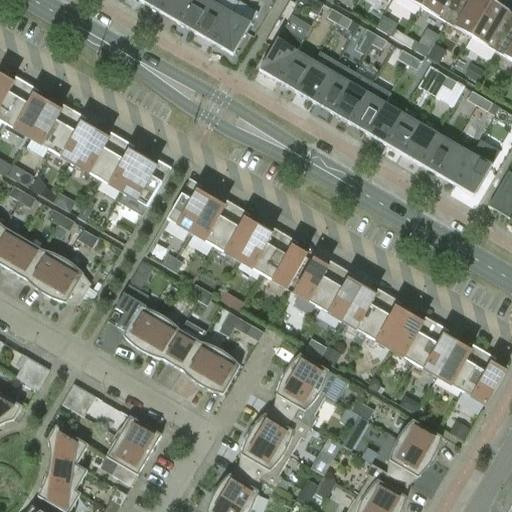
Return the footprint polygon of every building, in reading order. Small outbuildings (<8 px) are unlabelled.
[(145,0),(143,5),(160,15),(169,0),(145,0)] [(192,0),(169,0),(160,15),(178,26),(192,0)] [(203,0),(192,0),(178,26),(196,36),(213,6),(203,0)] [(323,7),(319,4),(312,0),(298,0),(295,5),(317,18),(323,7)] [(404,0),(421,9),(426,0),(404,0)] [(459,0),(426,0),(421,9),(446,24),(459,0)] [(486,0),(459,0),(446,24),(471,39),(491,3),(486,0)] [(511,24),(511,15),(491,3),(471,39),(495,53),(511,24)] [(230,16),(213,6),(196,36),(213,46),(231,16),(230,16)] [(326,20),(336,26),(341,17),(331,11),(326,20)] [(231,16),(213,46),(233,58),(251,26),(231,15),(230,16),(231,16)] [(351,23),(341,17),(336,26),(346,32),(351,23)] [(511,24),(495,53),(511,62),(511,24)] [(401,44),(405,37),(395,31),(390,38),(401,44)] [(361,40),(371,46),(376,38),(366,32),(361,40)] [(296,54),(301,46),(281,35),(259,73),(278,84),(296,54)] [(415,43),(405,37),(401,44),(411,50),(415,43)] [(386,44),(376,38),(371,46),(381,52),(386,44)] [(435,47),(427,60),(438,66),(446,53),(435,47)] [(406,67),(412,58),(402,52),(397,61),(406,67)] [(313,64),(296,54),(278,84),(296,94),(313,64)] [(412,58),(406,67),(416,73),(421,64),(412,58)] [(331,74),(313,64),(296,94),(313,105),(331,74)] [(331,74),(313,105),(331,115),(355,74),(337,64),(331,74)] [(478,84),(484,73),(472,66),(465,77),(478,84)] [(418,88),(435,98),(447,79),(429,69),(418,88)] [(366,95),(372,85),(355,74),(331,115),(348,125),(366,95)] [(0,123),(4,126),(27,86),(15,79),(15,80),(16,81),(12,87),(0,79),(0,123)] [(464,89),(447,79),(435,98),(453,109),(464,89)] [(39,93),(27,86),(4,126),(28,140),(47,107),(33,99),(37,93),(38,94),(39,93)] [(467,102),(477,108),(482,100),(472,94),(467,102)] [(366,136),(384,105),(366,95),(348,125),(366,136)] [(492,105),(482,100),(477,108),(487,114),(492,105)] [(401,116),(384,105),(366,136),(384,146),(401,116)] [(28,140),(52,154),(75,114),(63,107),(63,108),(63,109),(60,115),(47,107),(28,140)] [(86,121),(75,114),(52,154),(76,168),(94,135),(81,127),(85,121),(86,122),(86,121)] [(401,116),(384,146),(401,156),(419,126),(401,116)] [(436,136),(419,126),(401,156),(419,167),(436,136)] [(76,168),(100,182),(122,142),(111,135),(110,136),(111,137),(107,143),(94,135),(76,168)] [(436,177),(454,147),(436,136),(419,167),(436,177)] [(134,149),(122,142),(100,182),(123,196),(142,163),(129,155),(132,149),(133,150),(134,149)] [(472,157),(471,157),(454,147),(436,177),(454,187),(472,157)] [(472,157),(454,187),(473,199),(492,167),(472,156),(471,157),(472,157)] [(0,166),(0,176),(5,179),(12,167),(3,162),(0,166)] [(123,196),(147,210),(170,171),(171,170),(158,163),(158,164),(159,165),(155,171),(142,163),(123,196)] [(28,190),(34,179),(26,174),(19,185),(28,190)] [(511,176),(508,174),(487,209),(511,223),(508,230),(511,231),(511,176)] [(166,221),(191,235),(210,203),(197,195),(200,189),(201,190),(202,189),(189,181),(189,182),(166,221)] [(19,204),(25,195),(14,189),(8,198),(19,204)] [(45,189),(40,197),(53,205),(57,197),(45,189)] [(35,201),(25,195),(19,204),(30,210),(35,201)] [(59,195),(53,206),(69,215),(75,204),(59,195)] [(223,211),(210,203),(191,235),(215,249),(238,210),(226,203),(226,204),(226,205),(223,211)] [(84,209),(78,220),(86,224),(92,213),(84,209)] [(250,216),(238,210),(215,249),(239,263),(258,231),(244,223),(248,217),(249,218),(250,216)] [(58,227),(64,218),(53,212),(48,221),(58,227)] [(75,224),(64,218),(58,227),(69,233),(75,224)] [(4,230),(0,237),(0,267),(6,271),(24,242),(4,230)] [(271,239),(258,231),(239,263),(262,277),(286,238),(274,231),(273,232),(274,233),(271,239)] [(286,238),(262,277),(287,291),(306,259),(292,251),(296,245),(297,245),(297,244),(286,238)] [(24,242),(6,271),(26,282),(43,253),(24,242)] [(43,253),(26,282),(30,286),(34,290),(39,294),(44,297),(65,262),(60,259),(54,257),(49,255),(43,253)] [(170,271),(176,261),(168,256),(161,267),(170,271)] [(183,264),(176,261),(170,271),(176,275),(183,264)] [(70,265),(65,262),(44,297),(49,300),(55,302),(60,304),(66,305),(69,301),(79,307),(90,288),(87,282),(83,278),(79,273),(75,269),(70,265)] [(294,296),(318,310),(342,270),(330,264),(329,265),(330,265),(326,271),(312,263),(294,296)] [(353,277),(342,270),(318,310),(342,324),(361,292),(348,284),(351,278),(352,278),(353,277)] [(142,292),(148,281),(136,275),(130,285),(142,292)] [(137,351),(142,354),(162,319),(157,316),(152,313),(146,312),(149,299),(129,287),(114,311),(123,316),(116,328),(126,334),(123,339),(127,343),(132,347),(137,351)] [(198,303),(204,292),(195,287),(189,297),(198,303)] [(374,299),(361,292),(342,324),(366,338),(389,298),(378,291),(377,293),(378,293),(374,299)] [(213,297),(204,292),(198,303),(207,308),(213,297)] [(366,338),(390,352),(409,320),(395,312),(399,306),(400,306),(401,305),(389,298),(366,338)] [(235,330),(240,321),(229,315),(224,324),(235,330)] [(167,322),(162,319),(142,354),(147,357),(152,359),(158,361),(163,362),(180,333),(176,329),(172,325),(167,322)] [(422,327),(409,320),(390,352),(413,366),(437,326),(425,319),(424,320),(425,321),(422,327)] [(251,327),(240,321),(235,330),(246,337),(251,327)] [(183,374),(200,345),(206,334),(186,323),(180,333),(163,362),(183,374)] [(413,366),(437,380),(456,347),(443,340),(447,334),(448,334),(448,333),(437,326),(413,366)] [(205,346),(200,345),(183,374),(189,380),(195,385),(201,389),(221,353),(216,351),(211,348),(205,346)] [(469,355),(456,347),(437,380),(461,394),(484,354),(473,347),(472,348),(473,349),(469,355)] [(321,361),(332,368),(340,356),(328,349),(321,361)] [(226,357),(221,353),(201,389),(207,392),(215,395),(223,397),(240,369),(235,364),(231,360),(226,357)] [(461,394),(485,408),(486,408),(504,376),(491,368),(494,361),(495,362),(496,361),(484,354),(461,394)] [(288,369),(284,375),(325,399),(337,378),(300,357),(293,363),(288,369)] [(15,380),(26,386),(38,366),(27,359),(15,380)] [(49,372),(38,366),(26,386),(38,393),(49,372)] [(313,419),(325,399),(284,375),(281,381),(278,389),(276,397),(280,400),(275,410),(311,431),(316,421),(313,419)] [(379,389),(376,383),(374,382),(369,389),(377,394),(379,389)] [(74,386),(62,407),(73,413),(85,393),(74,386)] [(96,399),(85,393),(73,413),(84,420),(96,399)] [(9,424),(13,423),(21,409),(0,396),(0,423),(5,426),(9,424)] [(358,418),(365,407),(356,402),(349,413),(358,418)] [(365,407),(358,418),(367,423),(374,413),(365,407)] [(305,440),(311,431),(275,410),(269,419),(264,417),(258,423),(253,429),(249,435),(290,459),(301,438),(305,440)] [(118,439),(149,458),(161,437),(130,419),(118,439)] [(401,435),(397,441),(432,462),(436,456),(438,450),(440,445),(441,439),(412,422),(408,426),(404,430),(401,435)] [(463,443),(469,432),(456,424),(450,435),(463,443)] [(79,469),(82,462),(83,456),(88,447),(55,428),(47,443),(48,446),(48,449),(49,452),(79,469)] [(278,479),(290,459),(249,435),(246,441),(243,449),(240,457),(245,460),(239,470),(252,477),(259,481),(275,491),(281,481),(278,479)] [(353,456),(360,445),(348,438),(342,449),(353,456)] [(137,478),(149,458),(118,439),(106,460),(117,466),(137,478)] [(328,441),(311,471),(324,478),(341,448),(328,441)] [(430,466),(432,462),(397,441),(395,445),(392,451),(390,457),(388,463),(387,469),(387,475),(407,487),(413,477),(417,480),(422,476),(426,471),(430,466)] [(87,473),(79,469),(49,452),(49,458),(49,464),(48,471),(46,477),(78,495),(81,488),(83,481),(87,473)] [(131,489),(137,478),(117,466),(111,477),(131,489)] [(407,487),(387,475),(371,466),(365,476),(368,479),(357,498),(362,501),(380,511),(402,511),(404,506),(406,499),(401,497),(407,487)] [(217,489),(214,495),(243,511),(250,511),(252,510),(255,502),(258,491),(259,481),(252,477),(239,470),(234,479),(229,477),(223,483),(217,489)] [(40,494),(37,499),(59,511),(73,511),(74,511),(76,504),(80,496),(78,495),(46,477),(45,483),(43,488),(40,494)] [(116,491),(110,503),(120,508),(126,497),(116,491)] [(296,502),(306,508),(312,498),(302,492),(296,502)] [(243,511),(214,495),(211,501),(207,509),(206,511),(243,511)] [(380,511),(362,501),(357,498),(348,511),(380,511)]
